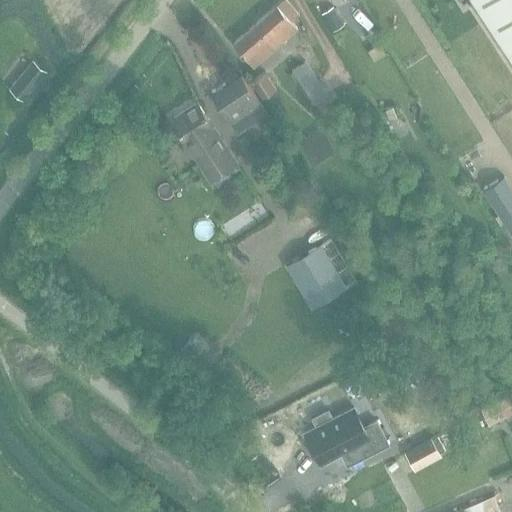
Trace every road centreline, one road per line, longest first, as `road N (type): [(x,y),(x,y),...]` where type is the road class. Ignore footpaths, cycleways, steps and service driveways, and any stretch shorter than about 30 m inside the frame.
road 1 (unclassified): [(249,511),(0,305)]
road 2 (unclassified): [(0,196),(161,0)]
road 3 (track): [(0,351),(48,434),(118,511)]
